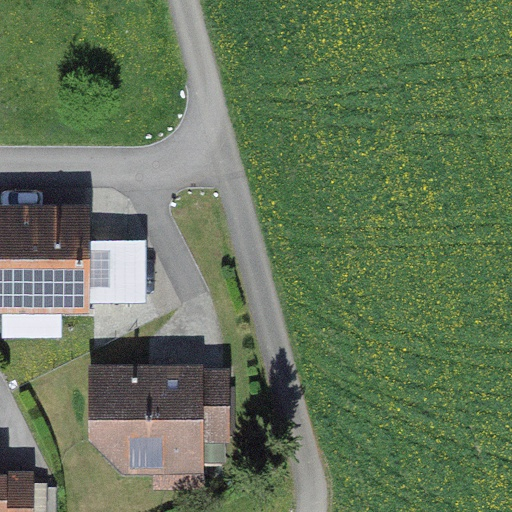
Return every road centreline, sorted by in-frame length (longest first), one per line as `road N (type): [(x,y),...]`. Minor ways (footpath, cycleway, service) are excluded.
road 1 (track): [(217,160),(308,467),(308,511)]
road 2 (residential): [(0,167),(217,160)]
road 3 (residential): [(181,0),(217,160)]
